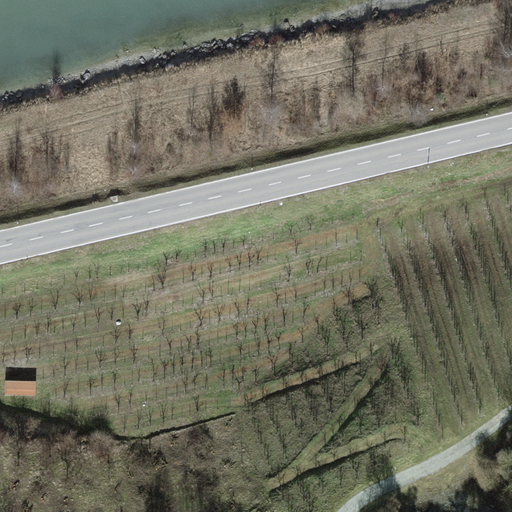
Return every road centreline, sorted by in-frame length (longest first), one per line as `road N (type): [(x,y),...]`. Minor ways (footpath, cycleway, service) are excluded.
road 1 (tertiary): [(511,127),(0,245)]
road 2 (track): [(511,410),(348,511)]
